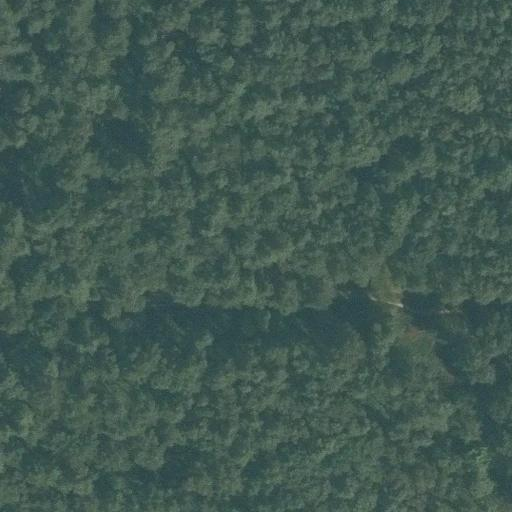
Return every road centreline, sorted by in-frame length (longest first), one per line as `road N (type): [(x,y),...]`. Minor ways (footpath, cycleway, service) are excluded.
road 1 (track): [(0,318),(511,290)]
road 2 (track): [(403,299),(509,511)]
